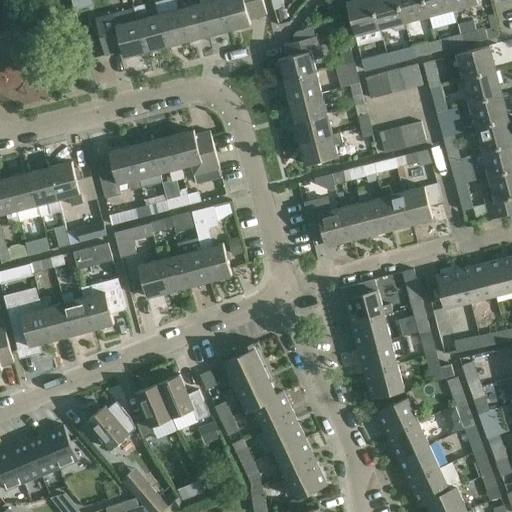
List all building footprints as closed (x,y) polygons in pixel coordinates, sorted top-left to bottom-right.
[(188,0),(175,0),(178,9),(179,9),(187,41),(208,35),(200,4),(190,6),(188,0)] [(220,0),(213,0),(200,4),(208,35),(228,30),(220,0)] [(220,0),(228,30),(251,24),(249,16),(265,12),(266,15),(267,14),(263,0),(220,0)] [(272,0),(275,11),(285,8),(282,0),(272,0)] [(338,0),(330,0),(326,1),(328,8),(334,12),(341,10),(338,0)] [(372,0),(355,0),(347,2),(355,35),(380,29),(372,0)] [(372,0),(380,29),(404,22),(398,0),(372,0)] [(398,0),(404,22),(429,16),(424,0),(398,0)] [(424,0),(429,16),(453,9),(450,0),(424,0)] [(450,0),(453,9),(479,3),(477,0),(450,0)] [(137,20),(145,51),(166,46),(158,14),(149,17),(145,4),(134,7),(137,20)] [(491,5),(484,7),(486,16),(493,14),(491,5)] [(178,9),(158,14),(166,46),(187,41),(179,9),(178,9)] [(145,51),(137,20),(128,22),(125,11),(96,19),(105,55),(106,55),(106,53),(122,49),(124,57),(145,51)] [(460,34),(463,44),(488,38),(486,30),(485,26),(468,31),(466,23),(458,25),(460,34)] [(488,38),(499,35),(497,27),(486,30),(488,38)] [(460,34),(435,40),(438,51),(463,44),(460,34)] [(289,56),(279,59),(285,81),(316,73),(313,60),(322,58),(316,36),(284,44),(284,45),(286,45),(289,56)] [(414,57),(438,51),(435,40),(411,47),(414,57)] [(348,41),(338,43),(341,54),(351,51),(348,41)] [(496,70),(490,45),(457,54),(463,79),(496,70)] [(411,47),(386,53),(389,64),(414,57),(411,47)] [(389,64),(386,53),(361,60),(364,70),(389,64)] [(423,63),(430,88),(440,85),(433,61),(423,63)] [(407,67),(412,88),(423,85),(417,64),(407,67)] [(396,70),(402,91),(412,88),(407,67),(396,70)] [(386,73),(392,94),(402,91),(396,70),(386,73)] [(503,95),(496,70),(463,79),(470,104),(503,95)] [(316,73),(285,81),(290,100),(321,92),(316,73)] [(347,75),(350,85),(359,82),(356,73),(347,75)] [(386,73),(376,75),(381,97),(392,94),(386,73)] [(381,97),(376,75),(365,78),(371,99),(381,97)] [(359,82),(350,85),(353,95),(362,93),(359,82)] [(440,85),(430,88),(437,112),(446,110),(440,85)] [(290,100),(295,121),(327,113),(321,92),(290,100)] [(476,128),(509,120),(503,95),(470,104),(476,128)] [(437,112),(443,137),(453,134),(446,110),(437,112)] [(327,113),(295,121),(301,143),(332,134),(327,113)] [(358,116),(361,127),(370,124),(367,114),(358,116)] [(511,129),(509,120),(476,128),(483,152),(511,144),(511,129)] [(421,123),(410,125),(416,147),(426,144),(421,123)] [(370,124),(361,127),(364,137),(373,135),(370,124)] [(410,125),(400,128),(405,149),(416,147),(410,125)] [(400,128),(390,130),(395,152),(405,149),(400,128)] [(192,165),(197,185),(221,178),(218,168),(220,168),(210,131),(209,131),(210,133),(196,137),(194,130),(172,135),(181,168),(192,165)] [(390,130),(379,133),(385,155),(395,152),(390,130)] [(332,135),(332,134),(301,143),(306,164),(338,156),(335,144),(342,142),(340,133),(332,135)] [(450,161),(459,159),(453,134),(443,137),(450,161)] [(172,135),(152,141),(160,173),(170,170),(173,181),(183,178),(181,168),(172,135)] [(142,187),(162,182),(163,182),(160,173),(152,141),(130,146),(142,187)] [(511,144),(483,152),(489,177),(511,170),(511,144)] [(121,194),(118,183),(129,181),(131,190),(142,187),(130,146),(109,152),(112,162),(97,166),(105,198),(121,194)] [(395,158),(398,168),(419,163),(420,166),(432,163),(428,149),(417,152),(395,158)] [(395,158),(375,163),(378,179),(377,179),(379,186),(384,185),(381,172),(398,168),(395,158)] [(459,159),(450,161),(456,186),(466,183),(459,159)] [(83,202),(77,181),(72,161),(51,167),(59,199),(70,196),(72,205),(83,202)] [(353,169),(356,179),(366,176),(367,182),(377,179),(378,179),(375,163),(353,169)] [(51,167),(30,172),(38,204),(39,204),(48,202),(52,214),(62,211),(59,199),(51,167)] [(332,174),(334,183),(335,184),(356,179),(353,169),(332,174)] [(511,170),(489,177),(493,191),(484,193),(487,204),(491,203),(495,217),(491,218),(491,219),(511,213),(511,170)] [(30,172),(9,178),(20,221),(42,215),(39,204),(38,204),(30,172)] [(322,177),(315,178),(317,184),(333,191),(336,191),(335,184),(334,183),(332,174),(322,177)] [(9,224),(20,221),(9,178),(0,180),(0,214),(6,213),(9,224)] [(466,183),(456,186),(463,210),(472,208),(466,183)] [(391,229),(413,223),(405,191),(391,195),(389,185),(380,188),(382,197),(383,197),(391,229)] [(405,191),(413,223),(433,218),(425,186),(405,191)] [(359,192),(361,203),(362,203),(370,234),(391,229),(383,197),(382,197),(373,200),(371,190),(359,192)] [(190,204),(201,202),(199,192),(188,195),(190,204)] [(170,210),(190,204),(188,195),(177,197),(167,200),(170,210)] [(313,237),(324,234),(327,245),(349,240),(340,208),(331,211),(327,198),(304,204),(313,237)] [(170,210),(167,200),(146,206),(149,216),(170,210)] [(214,206),(193,212),(200,237),(211,280),(232,275),(224,243),(213,246),(206,218),(218,215),(218,217),(232,213),(229,203),(214,207),(214,206)] [(340,208),(349,240),(370,234),(362,203),(361,203),(340,208)] [(146,206),(110,216),(113,226),(149,216),(146,206)] [(174,227),(184,224),(182,214),(171,217),(174,227)] [(150,223),(152,233),(164,230),(174,227),(171,217),(150,223)] [(71,244),(108,235),(104,221),(77,228),(78,233),(69,235),(71,244)] [(139,225),(115,233),(122,259),(138,255),(133,238),(142,235),(139,225)] [(18,244),(11,246),(7,249),(2,229),(0,229),(0,263),(29,256),(27,246),(26,246),(18,244)] [(69,235),(57,238),(59,247),(71,244),(69,235)] [(189,286),(211,280),(200,237),(178,243),(189,286)] [(240,237),(228,240),(233,256),(244,253),(240,237)] [(109,242),(74,252),(78,267),(113,258),(109,242)] [(27,246),(29,256),(40,253),(37,243),(27,246)] [(178,243),(181,254),(169,257),(167,246),(158,248),(169,291),(189,286),(178,243)] [(147,297),(169,291),(158,248),(156,249),(159,260),(139,265),(147,297)] [(53,257),(55,267),(66,264),(63,254),(53,257)] [(487,262),(495,295),(511,290),(511,256),(487,262)] [(55,267),(53,257),(43,260),(45,270),(55,267)] [(470,301),(495,295),(487,262),(462,269),(470,301)] [(14,278),(11,268),(0,270),(0,279),(0,281),(14,278)] [(437,275),(446,308),(470,301),(462,269),(437,275)] [(111,312),(126,308),(118,280),(103,284),(105,292),(85,298),(93,329),(114,323),(111,312)] [(407,284),(411,299),(421,297),(417,281),(407,284)] [(378,290),(345,298),(352,323),(385,315),(393,313),(391,304),(382,306),(378,290)] [(73,334),(93,329),(85,298),(74,300),(72,293),(63,295),(65,303),(73,334)] [(65,303),(53,306),(51,298),(42,300),(53,340),(73,334),(65,303)] [(29,304),(8,310),(13,332),(18,349),(53,340),(42,300),(29,304)] [(385,315),(352,323),(358,348),(391,339),(385,315)] [(426,315),(416,318),(419,332),(429,329),(426,315)] [(0,370),(2,370),(0,363),(13,360),(4,324),(0,325),(0,370)] [(419,332),(424,349),(434,346),(429,329),(419,332)] [(505,330),(489,333),(491,344),(507,341),(505,330)] [(473,348),(471,337),(455,341),(457,351),(473,348)] [(365,373),(398,364),(391,339),(358,348),(365,373)] [(225,363),(235,385),(265,370),(255,349),(261,347),(258,341),(237,351),(239,356),(225,363)] [(472,362),(462,365),(467,380),(478,377),(472,362)] [(439,363),(428,366),(432,381),(443,378),(440,367),(439,363)] [(398,364),(365,373),(371,397),(404,389),(398,364)] [(440,367),(443,378),(454,375),(451,364),(440,367)] [(200,374),(204,382),(214,377),(210,370),(200,374)] [(235,385),(239,394),(247,410),(254,406),(276,394),(265,370),(235,385)] [(158,383),(172,418),(193,409),(198,420),(209,415),(199,389),(188,394),(180,374),(158,383)] [(448,380),(453,395),(463,392),(458,376),(448,380)] [(204,382),(207,389),(217,384),(214,377),(204,382)] [(172,418),(158,383),(136,393),(145,412),(134,417),(136,421),(139,428),(143,439),(155,434),(152,426),(172,418)] [(276,394),(254,406),(265,428),(294,414),(283,391),(276,394)] [(484,395),(474,398),(479,414),(489,410),(484,395)] [(408,398),(377,412),(388,436),(419,422),(408,398)] [(106,405),(87,421),(100,436),(111,449),(130,434),(134,430),(136,428),(137,430),(139,428),(136,421),(133,422),(130,417),(117,401),(108,408),(106,405)] [(216,406),(220,415),(230,410),(225,401),(216,406)] [(220,415),(224,423),(234,419),(230,410),(220,415)] [(460,413),(465,428),(475,425),(470,410),(460,413)] [(479,414),(485,428),(495,425),(489,410),(479,414)] [(276,451),(305,437),(294,414),(265,428),(276,451)] [(239,430),(234,419),(224,423),(230,434),(239,430)] [(204,443),(220,437),(213,422),(199,429),(204,443)] [(419,422),(388,436),(399,458),(429,444),(419,422)] [(64,424),(45,432),(60,469),(79,461),(71,441),(64,424)] [(475,425),(465,428),(470,443),(480,440),(475,425)] [(45,432),(27,439),(42,476),(60,469),(45,432)] [(498,433),(488,437),(496,459),(506,456),(498,433)] [(305,437),(276,451),(287,474),(316,460),(305,437)] [(27,439),(9,447),(24,484),(42,476),(27,439)] [(429,444),(399,458),(409,482),(440,468),(429,444)] [(9,447),(0,450),(0,476),(6,492),(24,484),(9,447)] [(238,451),(245,466),(255,462),(248,447),(238,451)] [(502,476),(511,472),(506,456),(496,459),(502,476)] [(477,461),(482,476),(492,472),(487,457),(477,461)] [(287,474),(289,480),(297,498),(327,484),(316,460),(287,474)] [(262,475),(255,462),(245,466),(252,480),(262,475)] [(450,490),(440,468),(409,482),(420,505),(427,502),(451,491),(450,490)] [(482,476),(485,484),(495,480),(492,472),(482,476)] [(187,500),(207,491),(201,478),(181,487),(187,500)] [(495,480),(485,484),(487,491),(497,488),(495,480)] [(149,484),(135,495),(149,511),(162,511),(168,507),(149,484)] [(427,502),(431,511),(464,511),(468,511),(457,487),(450,490),(451,491),(427,502)] [(64,495),(57,500),(63,507),(70,502),(64,495)] [(254,497),(256,511),(262,511),(267,511),(265,495),(254,497)] [(136,498),(126,501),(129,509),(139,506),(136,498)] [(126,501),(116,504),(118,511),(121,511),(129,509),(126,501)]
